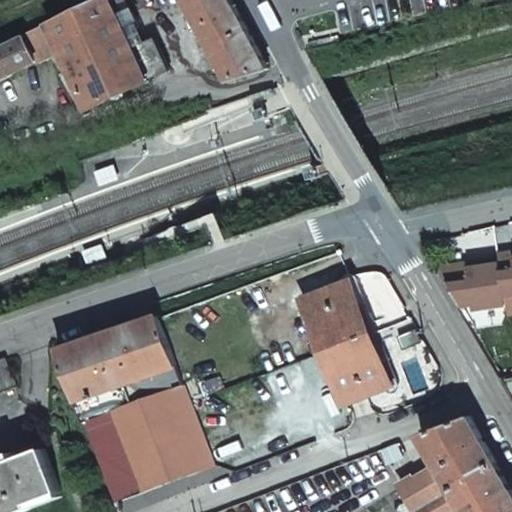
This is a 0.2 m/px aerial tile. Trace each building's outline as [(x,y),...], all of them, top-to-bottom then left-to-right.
[(134,27),(137,19),(128,0),(95,0),(22,35),(33,59),(33,61),(63,46),(72,65),(60,71),(76,105),(89,100),(92,105),(168,68),(154,37),(133,47),(125,31),(134,27)] [(189,0),(232,77),(271,67),(233,0),(189,0)] [(33,59),(22,35),(0,45),(0,76),(33,61),(33,59)] [(288,85),(261,95),(263,102),(291,92),(288,85)] [(114,163),(94,170),(100,186),(120,179),(114,163)] [(101,244),(81,251),(87,267),(107,260),(101,244)] [(511,254),(498,257),(498,260),(499,262),(511,259),(511,254)] [(511,259),(499,262),(504,298),(511,297),(511,259)] [(476,269),(439,274),(459,308),(471,307),(472,312),(505,308),(504,298),(499,262),(498,260),(475,264),(476,269)] [(475,264),(436,269),(439,274),(476,269),(475,264)] [(324,352),(371,334),(351,281),(304,299),(324,352)] [(105,394),(177,367),(159,317),(87,344),(105,394)] [(371,334),(324,352),(344,404),(392,386),(371,334)] [(105,394),(87,344),(59,355),(77,405),(105,394)] [(0,393),(20,386),(9,358),(0,362),(0,393)] [(177,367),(105,394),(142,493),(142,494),(214,465),(191,402),(184,385),(177,367)] [(142,493),(105,394),(77,405),(85,427),(89,426),(115,503),(142,493)] [(497,462),(475,424),(470,416),(421,434),(441,467),(417,477),(400,487),(414,511),(497,462)] [(386,463),(403,456),(396,444),(382,449),(386,463)] [(0,511),(19,511),(31,508),(29,503),(60,492),(44,448),(14,460),(11,453),(0,456),(0,511)] [(497,462),(414,511),(449,511),(461,505),(465,511),(511,511),(511,489),(511,487),(497,462)]
